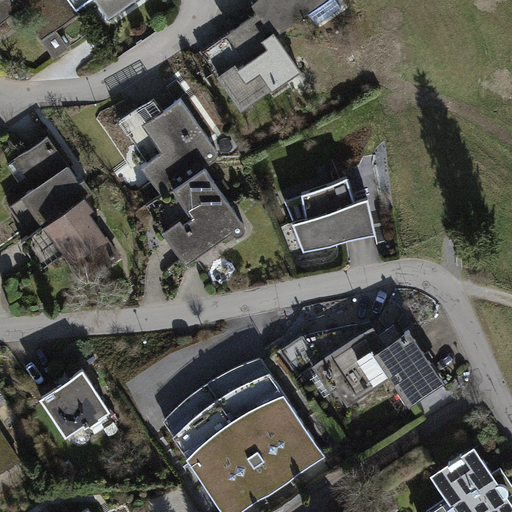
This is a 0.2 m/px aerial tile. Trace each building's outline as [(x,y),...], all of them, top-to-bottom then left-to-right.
[(76,8),(70,0),(0,0),(0,13),(16,2),(19,7),(24,3),(35,19),(43,14),(55,30),(79,13),(76,8)] [(70,0),(76,8),(88,0),(112,0),(120,10),(134,0),(70,0)] [(341,6),(336,0),(262,0),(255,5),(259,11),(275,34),(308,11),(316,23),(341,6)] [(275,34),(259,11),(230,31),(250,60),(221,80),(241,109),(299,69),(275,34)] [(209,138),(181,97),(156,114),(167,129),(162,132),(163,133),(155,139),(163,150),(142,165),(163,195),(173,187),(204,166),(218,156),(218,152),(216,148),(213,146),(210,145),(206,147),(202,142),(209,138)] [(83,197),(91,191),(83,180),(79,183),(47,137),(24,153),(35,169),(29,172),(38,185),(9,205),(29,233),(83,197)] [(204,166),(173,187),(193,216),(182,224),(185,228),(169,239),(186,264),(231,233),(234,236),(239,236),(243,234),(245,230),(245,225),(242,221),(237,220),(233,222),(230,217),(236,213),(204,166)] [(302,193),(285,200),(303,248),(376,234),(368,195),(354,200),(347,176),(302,190),(302,193)] [(83,197),(29,233),(21,239),(41,268),(70,248),(78,260),(83,257),(94,273),(118,257),(86,210),(90,207),(83,197)] [(378,334),(371,323),(302,336),(281,351),(297,376),(314,365),(319,372),(325,368),(330,375),(332,373),(339,384),(337,385),(348,403),(391,374),(410,402),(443,380),(409,329),(400,335),(393,324),(378,334)] [(163,418),(166,423),(211,393),(219,407),(226,402),(218,389),(262,359),(260,355),(250,359),(242,362),(232,366),(224,370),(217,375),(207,381),(200,386),(190,394),(182,400),(176,406),(169,412),(163,418)] [(211,393),(166,423),(225,511),(236,511),(325,454),(262,359),(218,389),(226,402),(219,407),(211,393)] [(109,408),(83,369),(42,395),(66,432),(84,421),(85,423),(109,408)] [(0,470),(19,458),(0,430),(0,470)] [(482,460),(473,446),(437,469),(446,483),(445,484),(453,495),(426,511),(511,511),(511,492),(506,484),(505,482),(502,481),(499,481),(497,482),(490,472),(492,471),(483,459),(482,460)]
